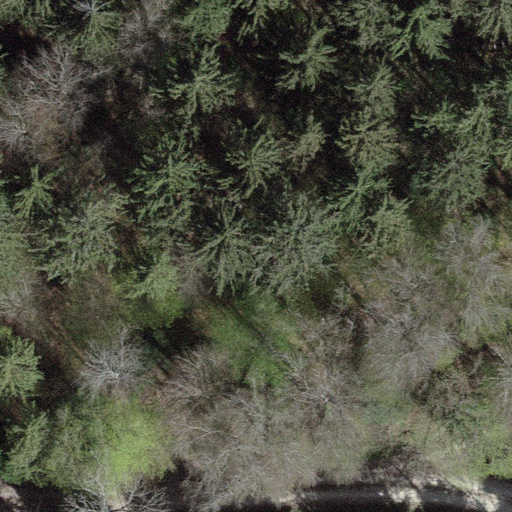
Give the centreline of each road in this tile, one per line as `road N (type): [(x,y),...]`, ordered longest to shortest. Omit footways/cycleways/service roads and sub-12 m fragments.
road 1 (track): [(346,505),(0,502)]
road 2 (track): [(511,439),(346,505)]
